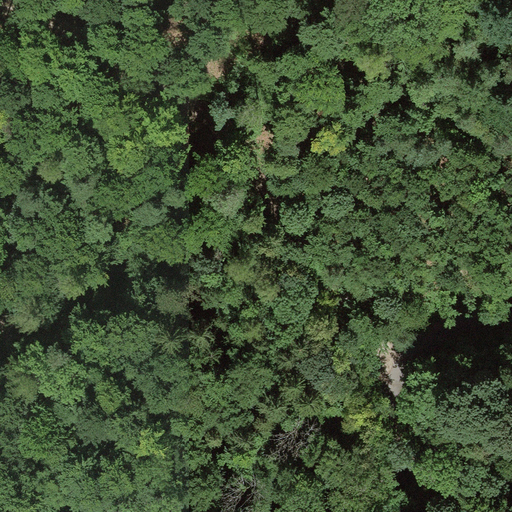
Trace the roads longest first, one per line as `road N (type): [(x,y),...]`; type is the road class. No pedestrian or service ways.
road 1 (track): [(6,0),(155,70),(194,101),(243,150),(310,265),(365,342),(391,364)]
road 2 (track): [(379,511),(391,364),(469,319),(511,317)]
road 3 (track): [(0,277),(99,511)]
